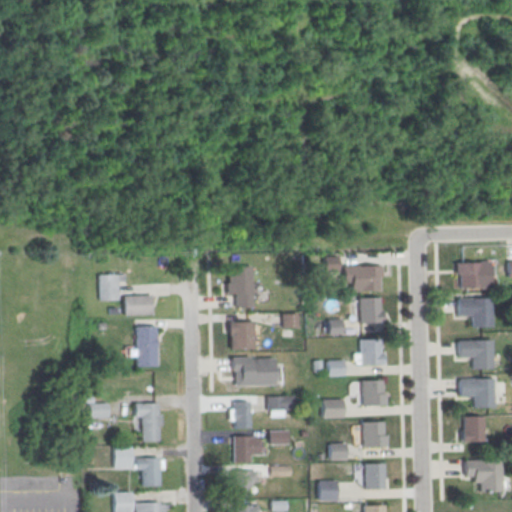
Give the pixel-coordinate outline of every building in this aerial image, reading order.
[(321,270),(335,270),(335,256),(321,256),(321,270)] [(454,287),(477,287),(477,262),(454,262),(454,287)] [(229,265),(248,265),(248,292),(230,292),(229,265)] [(379,265),(342,265),(342,291),(379,291),(379,265)] [(96,274),(96,299),(117,299),(117,274),(96,274)] [(150,294),(121,294),(121,313),(150,313),(150,294)] [(453,297),(489,296),(490,326),(468,327),(468,314),(454,314),(453,297)] [(356,297),(356,322),(379,322),(379,297),(356,297)] [(279,312),(293,312),(294,327),(280,328),(279,312)] [(325,318),(339,318),(339,333),(325,334),(325,318)] [(232,320),(250,320),(251,347),(232,347),(232,320)] [(133,325),(153,325),(153,364),(134,365),(133,325)] [(357,364),(382,363),(381,352),(378,352),(377,338),(356,339),(357,364)] [(455,339),(491,338),(491,368),(470,368),(469,356),(455,356),(455,339)] [(228,356),(247,355),(247,357),(270,356),(271,384),(232,385),(231,369),(229,369),(228,356)] [(324,360),(341,359),(341,375),(325,375),(324,360)] [(455,378),(491,377),(492,406),(470,407),(470,394),(455,395),(455,378)] [(358,405),(383,404),(383,393),(379,393),(379,379),(357,380),(358,405)] [(264,395),(290,394),(291,409),(264,410),(264,395)] [(319,398),(340,398),(340,416),(319,416),(319,398)] [(228,400),(247,400),(247,427),(229,428),(228,400)] [(104,402),(87,402),(87,416),(104,416),(104,402)] [(132,403),(155,402),(155,413),(159,413),(159,424),(155,424),(156,440),(138,440),(138,416),(132,416),(132,403)] [(480,441),(480,415),(459,415),(459,441),(480,441)] [(359,447),(384,446),(384,435),(380,435),(380,421),(358,422),(359,447)] [(266,430),(285,429),(285,443),(266,444),(266,430)] [(230,436),(231,462),(247,462),(247,454),(255,453),(255,435),(230,436)] [(326,442),(343,442),(343,458),(326,459),(326,442)] [(111,445),(130,445),(130,467),(111,467),(111,445)] [(133,457),(156,457),(157,485),(139,485),(139,469),(133,469),(133,457)] [(462,459),(498,458),(499,488),(477,488),(477,476),(463,476),(462,459)] [(361,488),(382,487),(381,462),(360,463),(361,488)] [(268,465),(287,465),(287,476),(268,476),(268,465)] [(231,470),(232,497),(247,496),(247,481),(253,481),(253,470),(231,470)] [(315,481),(336,480),(337,499),(315,499),(315,481)] [(111,511),(111,491),(129,491),(130,511),(111,511)] [(132,511),(132,502),(157,501),(157,503),(162,503),(162,511),(132,511)]
